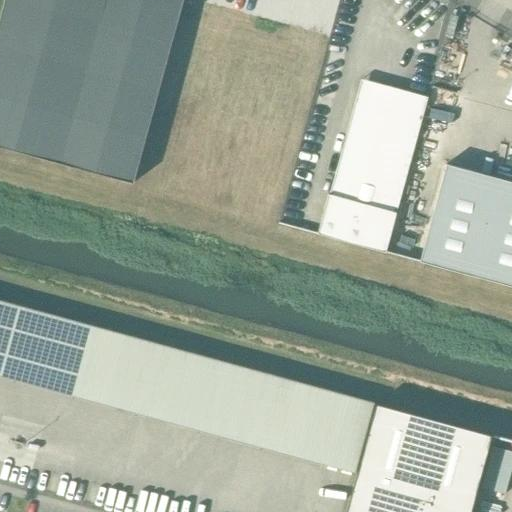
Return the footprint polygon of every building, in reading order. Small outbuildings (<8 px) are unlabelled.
[(3,0),(0,13),(0,147),(133,183),(182,0),(3,0)] [(428,98),(363,81),(318,233),(385,253),(428,98)] [(511,181),(446,164),(420,262),(511,286),(511,181)] [(375,405),(0,302),(0,381),(355,479),(375,405)] [(470,511),(491,435),(375,405),(355,479),(345,511),(470,511)] [(482,486),(505,493),(511,469),(511,439),(498,435),(482,486)]
